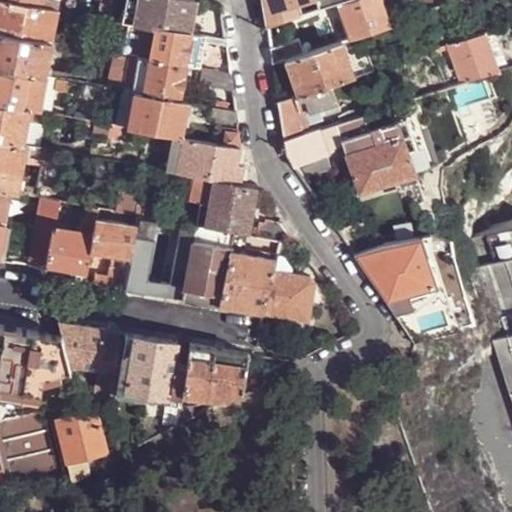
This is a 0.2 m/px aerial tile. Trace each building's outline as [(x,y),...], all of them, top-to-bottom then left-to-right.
[(0,0),(0,31),(53,41),(59,9),(42,6),(5,0),(0,0)] [(43,0),(42,6),(59,9),(60,1),(56,0),(43,0)] [(116,0),(104,0),(102,11),(114,14),(116,0)] [(189,32),(195,0),(141,0),(137,23),(146,25),(152,26),(156,27),(189,32)] [(264,0),(269,28),(339,3),(347,0),(264,0)] [(347,0),(339,3),(351,39),(363,35),(391,25),(382,0),(347,0)] [(119,20),(104,17),(98,50),(105,51),(112,45),(116,37),(119,20)] [(226,26),(204,22),(201,35),(202,35),(206,35),(228,39),(226,26)] [(149,38),(152,26),(146,25),(143,37),(149,38)] [(190,46),(192,33),(189,32),(156,27),(150,59),(187,66),(190,46)] [(0,67),(46,75),(53,41),(0,31),(0,67)] [(462,82),(500,69),(487,31),(448,44),(462,82)] [(199,48),(202,35),(201,35),(192,33),(190,46),(199,48)] [(230,53),(228,39),(206,35),(204,48),(230,53)] [(351,39),(343,42),(355,75),(367,71),(375,69),(363,35),(351,39)] [(296,40),(281,44),(284,54),(287,61),(287,60),(301,56),(296,40)] [(355,75),(343,42),(301,56),(287,60),(298,95),(332,84),(355,75)] [(109,52),(102,86),(105,86),(133,91),(134,82),(136,72),(137,63),(139,57),(109,52)] [(273,58),(274,65),(287,61),(284,54),(273,58)] [(148,65),(150,59),(139,57),(137,63),(148,65)] [(143,93),(180,100),(187,66),(150,59),(148,65),(147,74),(145,84),(143,93)] [(0,102),(32,108),(42,110),(48,76),(46,75),(0,67),(0,102)] [(194,81),(202,83),(204,69),(196,68),(194,81)] [(234,89),(233,74),(204,69),(202,83),(234,89)] [(355,75),(332,84),(338,101),(372,88),(367,71),(355,75)] [(147,74),(136,72),(134,82),(145,84),(147,74)] [(388,107),(423,95),(417,78),(410,81),(407,72),(379,82),(388,107)] [(70,80),(59,78),(57,89),(68,92),(70,80)] [(280,101),(285,136),(304,129),(303,128),(308,126),(309,124),(308,119),(305,112),(338,101),(332,84),(298,95),(280,101)] [(117,124),(129,126),(134,94),(120,92),(118,115),(117,124)] [(183,136),(189,102),(180,100),(143,93),(135,92),(134,94),(129,126),(174,134),(183,136)] [(216,106),(227,109),(228,101),(217,100),(216,106)] [(305,112),(308,119),(313,117),(314,119),(322,116),(321,112),(339,106),(338,101),(305,112)] [(0,138),(25,143),(32,108),(0,102),(0,138)] [(239,123),(238,111),(227,109),(216,106),(213,106),(211,121),(233,125),(239,123)] [(32,108),(25,143),(26,144),(43,147),(48,121),(45,120),(47,112),(42,110),(32,108)] [(117,124),(118,115),(102,113),(101,121),(115,124),(117,124)] [(399,120),(410,150),(418,147),(408,117),(399,120)] [(360,193),(417,173),(410,150),(399,120),(369,130),(374,145),(347,153),(360,193)] [(101,121),(97,121),(96,131),(113,134),(115,124),(101,121)] [(295,167),(331,154),(322,129),(285,142),(287,154),(295,167)] [(242,147),(240,132),(227,130),(225,143),(242,147)] [(167,170),(177,171),(184,136),(183,136),(174,134),(167,170)] [(184,136),(177,171),(203,176),(214,179),(242,184),(245,165),(239,164),(242,147),(225,143),(184,136)] [(0,189),(12,192),(18,193),(19,186),(26,144),(25,143),(0,138),(0,189)] [(54,167),(57,150),(47,148),(44,165),(54,167)] [(41,189),(49,190),(52,177),(44,175),(41,189)] [(210,204),(214,179),(203,176),(199,199),(201,200),(201,202),(210,204)] [(236,231),(250,234),(252,229),(252,226),(258,187),(242,184),(214,179),(210,204),(201,202),(197,225),(222,229),(236,231)] [(18,193),(32,195),(33,188),(19,186),(18,193)] [(0,222),(6,224),(12,192),(0,189),(0,222)] [(138,205),(141,190),(126,189),(122,212),(136,214),(138,205)] [(32,250),(49,254),(54,231),(60,200),(42,197),(32,250)] [(63,277),(85,281),(92,248),(98,218),(100,207),(89,205),(83,235),(54,231),(49,254),(47,264),(63,267),(62,272),(64,272),(63,277)] [(156,209),(138,205),(136,214),(139,215),(155,217),(156,209)] [(126,288),(142,291),(150,293),(164,219),(155,217),(139,215),(137,225),(132,255),(126,288)] [(92,248),(132,255),(137,225),(98,218),(92,248)] [(252,226),(252,229),(294,237),(284,222),(266,219),(265,223),(260,222),(259,227),(252,226)] [(197,225),(186,223),(172,296),(221,304),(223,295),(232,251),(236,231),(222,229),(197,225)] [(511,226),(504,230),(490,235),(476,239),(509,334),(492,339),(511,399),(511,226)] [(252,229),(250,234),(282,240),(289,241),(298,242),(294,237),(252,229)] [(435,263),(454,328),(475,320),(464,293),(456,237),(452,238),(435,229),(435,263)] [(380,244),(354,254),(396,314),(411,309),(406,293),(438,283),(422,235),(380,244)] [(275,268),(265,312),(310,319),(316,282),(311,275),(292,271),(282,270),(283,263),(289,241),(282,240),(277,259),(275,268)] [(47,264),(49,254),(32,250),(30,260),(47,264)] [(223,295),(221,304),(262,312),(265,312),(275,268),(277,259),(232,251),(223,295)] [(24,262),(26,253),(17,252),(16,262),(24,262)] [(94,283),(109,285),(113,265),(98,262),(94,283)] [(108,331),(59,322),(63,338),(72,367),(100,371),(103,359),(108,331)] [(73,372),(72,367),(63,338),(0,326),(0,461),(2,471),(3,474),(8,474),(11,484),(57,481),(40,408),(42,400),(3,393),(4,388),(43,395),(46,380),(73,372)] [(118,395),(127,389),(135,335),(127,333),(118,395)] [(179,342),(135,335),(127,389),(184,399),(185,394),(189,367),(176,365),(179,342)] [(250,354),(192,344),(189,367),(185,394),(204,397),(214,399),(215,407),(245,390),(250,354)] [(111,398),(117,361),(103,359),(100,371),(94,402),(111,398)] [(3,393),(42,400),(43,395),(4,388),(3,393)] [(127,389),(118,395),(126,396),(171,405),(182,406),(184,399),(127,389)] [(179,427),(182,406),(171,405),(167,433),(179,427)] [(98,411),(53,422),(63,463),(108,453),(98,411)]
